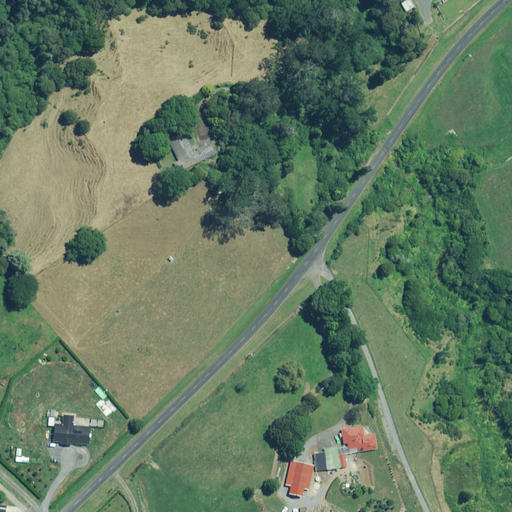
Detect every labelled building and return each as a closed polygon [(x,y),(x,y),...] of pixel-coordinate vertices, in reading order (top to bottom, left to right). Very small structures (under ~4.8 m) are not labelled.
[(413,8),(408,0),(401,4),(406,11),(413,8)] [(194,157),(182,132),(167,140),(179,165),(194,157)] [(73,416),(63,416),(62,425),(54,425),(53,442),(60,442),(60,445),(70,446),(70,443),(88,444),(89,427),(73,426),(73,416)] [(363,435),(362,427),(350,429),(350,428),(341,429),(343,444),(347,443),(348,449),(362,447),(362,451),(376,449),(373,434),(363,435)] [(316,471),(345,467),(343,455),(338,455),(336,447),(324,449),(324,453),(314,454),(316,471)]
